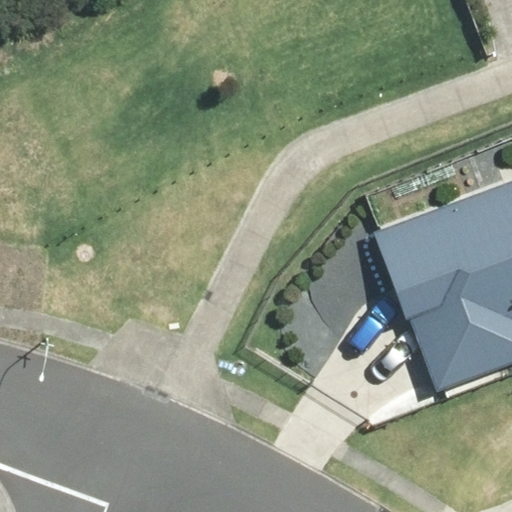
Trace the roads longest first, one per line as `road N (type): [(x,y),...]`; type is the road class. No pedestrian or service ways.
road 1 (residential): [(0,405),(135,451)]
road 2 (residential): [(135,451),(263,511)]
